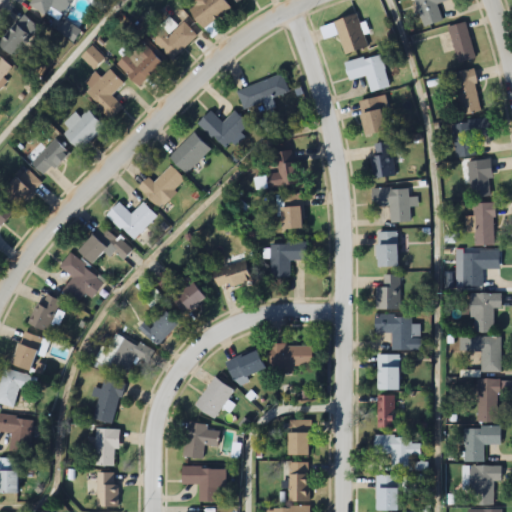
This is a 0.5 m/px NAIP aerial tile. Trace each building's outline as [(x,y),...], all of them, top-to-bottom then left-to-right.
[(189,0),(193,5),(186,11),(202,31),(230,8),(223,0),(189,0)] [(413,0),(423,27),(443,20),(437,4),(449,0),(413,0)] [(369,47),(358,14),(333,22),(344,55),(369,47)] [(0,41),(0,47),(14,58),(38,28),(22,15),(0,41)] [(197,37),(184,22),(168,36),(159,26),(148,35),(171,61),(197,37)] [(475,58),(465,22),(448,27),(458,63),(475,58)] [(116,64),(140,89),(164,65),(140,41),(116,64)] [(366,77),(370,93),(389,88),(381,54),(344,63),(348,81),(366,77)] [(0,82),(13,70),(0,57),(0,82)] [(482,111),(474,69),(453,73),(462,115),(482,111)] [(85,94),(110,120),(123,108),(111,96),(123,84),(110,70),(101,79),(96,73),(86,83),(91,88),(85,94)] [(264,102),(267,110),(276,108),(273,98),(289,93),(283,75),(237,91),(243,109),(264,102)] [(366,136),(386,131),(380,109),(387,107),(384,96),(357,103),(366,136)] [(104,128),(87,110),(80,117),(76,113),(65,123),(70,128),(63,135),(79,152),(104,128)] [(198,123),(224,151),(232,143),(235,146),(245,137),(241,133),(249,126),(235,111),(222,123),(210,111),(198,123)] [(457,158),(476,155),(474,137),(490,135),(487,118),(451,123),(457,158)] [(210,150),(193,133),(169,158),(186,175),(210,150)] [(30,165),(44,178),(69,153),(55,139),(30,165)] [(371,144),(372,179),(394,178),(392,143),(371,144)] [(301,185),(297,151),(277,153),(280,173),(268,175),(269,189),(301,185)] [(467,162),(471,198),(493,196),(488,159),(467,162)] [(154,183),(148,177),(138,187),(159,209),(186,182),(171,167),(154,183)] [(41,184),(26,168),(0,194),(15,209),(41,184)] [(371,189),(372,207),(390,206),(391,223),(410,223),(410,207),(418,207),(418,197),(408,198),(408,188),(371,189)] [(304,229),(304,194),(279,194),(279,229),(304,229)] [(131,215),(119,203),(107,215),(133,241),(157,218),(143,203),(131,215)] [(474,204),(474,246),(495,246),(495,204),(474,204)] [(0,227),(11,214),(0,205),(0,227)] [(77,252),(92,266),(107,250),(121,263),(132,251),(103,224),(77,252)] [(377,233),(377,268),(397,268),(397,233),(377,233)] [(290,278),(290,261),(306,261),(306,243),(271,243),(271,278),(290,278)] [(499,252),(463,252),(463,287),(482,287),(482,269),(499,269),(499,252)] [(92,300),(105,282),(69,255),(60,267),(73,277),(62,292),(77,303),(84,294),(92,300)] [(219,290),(251,281),(245,262),(214,272),(219,290)] [(400,310),(400,276),(383,276),(383,288),(375,288),(375,310),(400,310)] [(204,299),(192,283),(171,300),(183,315),(204,299)] [(501,309),(501,294),(471,294),(471,333),(493,333),(493,309),(501,309)] [(44,334),(64,306),(48,295),(28,322),(44,334)] [(146,332),(159,344),(178,323),(166,311),(146,332)] [(391,351),(424,351),(424,339),(420,339),(420,325),(412,324),(412,316),(376,316),(376,333),(392,334),(391,351)] [(37,355),(43,357),(49,342),(23,331),(10,364),(30,372),(37,355)] [(154,352),(117,333),(108,350),(103,347),(95,362),(125,378),(135,357),(148,364),(154,352)] [(460,338),(460,352),(481,352),(481,373),(501,373),(500,338),(460,338)] [(281,370),(312,370),(312,345),(270,345),(270,365),(281,365),(281,370)] [(264,369),(257,350),(226,363),(233,381),(264,369)] [(378,355),(378,390),(399,390),(399,355),(378,355)] [(0,403),(13,407),(18,388),(27,390),(31,376),(4,369),(0,383),(0,403)] [(194,405),(212,420),(234,392),(215,378),(194,405)] [(124,384),(104,379),(101,390),(95,388),(93,395),(99,397),(94,419),(113,425),(124,384)] [(477,380),(477,423),(499,423),(499,380),(477,380)] [(394,396),(377,396),(377,431),(394,431),(394,396)] [(0,432),(11,434),(9,451),(28,454),(33,419),(0,414),(0,432)] [(288,457),(309,457),(309,421),(288,421),(288,457)] [(183,457),(203,460),(205,447),(217,448),(220,428),(187,424),(183,457)] [(464,462),(483,462),(483,445),(501,445),(501,427),(464,427),(464,462)] [(95,429),(95,466),(117,466),(117,429),(95,429)] [(392,454),(392,472),(411,472),(411,456),(419,456),(419,437),(375,437),(375,454),(392,454)] [(18,458),(0,458),(0,493),(18,494),(18,458)] [(287,502),(309,502),(309,463),(287,463),(287,502)] [(218,502),(218,467),(182,467),(182,484),(199,484),(199,502),(218,502)] [(470,506),(493,506),(493,482),(501,482),(501,467),(470,467),(470,506)] [(98,473),(98,508),(117,508),(117,473),(98,473)] [(376,511),(397,511),(397,476),(376,476),(376,511)]
